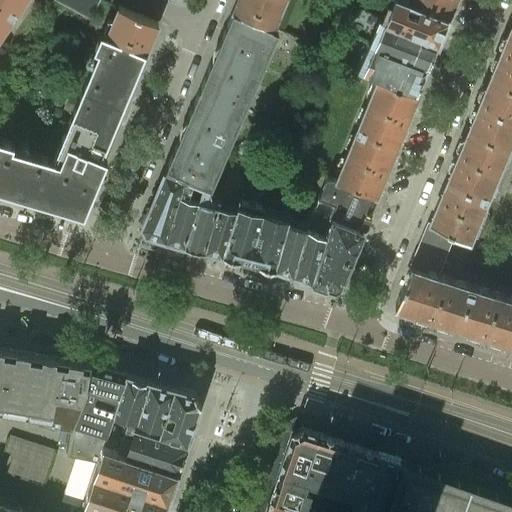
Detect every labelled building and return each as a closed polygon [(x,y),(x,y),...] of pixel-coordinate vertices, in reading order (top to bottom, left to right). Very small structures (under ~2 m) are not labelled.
[(0,0),(0,2),(15,13),(23,0),(0,0)] [(82,0),(69,0),(67,5),(77,10),(82,0)] [(97,0),(82,0),(77,10),(89,17),(97,0)] [(272,26),(282,0),(234,0),(231,10),(272,26)] [(449,14),(413,0),(384,0),(378,18),(384,21),(437,42),(449,14)] [(413,0),(449,14),(454,0),(413,0)] [(15,13),(0,2),(0,39),(3,35),(1,33),(15,13)] [(157,21),(119,5),(105,34),(145,50),(157,21)] [(231,10),(219,39),(225,42),(217,62),(210,59),(198,88),(244,107),(277,29),(271,26),(272,26),(231,10)] [(437,42),(384,21),(374,46),(427,67),(437,42)] [(511,26),(510,25),(489,77),(511,86),(511,26)] [(97,50),(58,144),(53,157),(12,146),(14,141),(0,137),(0,187),(9,190),(9,191),(12,192),(12,191),(21,194),(24,195),(36,198),(36,199),(39,200),(39,199),(48,202),(51,203),(51,202),(54,201),(61,203),(63,206),(63,207),(83,213),(106,157),(101,155),(145,50),(105,34),(100,32),(93,49),(97,50)] [(427,67),(374,46),(368,44),(358,69),(377,76),(417,93),(427,67)] [(417,93),(377,76),(355,131),(394,148),(417,93)] [(511,129),(511,86),(489,77),(467,128),(506,144),(511,129)] [(210,186),(244,107),(198,88),(186,117),(192,120),(184,140),(178,137),(164,168),(184,176),(192,179),(203,183),(209,186),(210,186)] [(506,144),(467,128),(446,180),(485,196),(506,144)] [(355,131),(335,179),(375,195),(394,148),(355,131)] [(141,224),(144,231),(167,238),(184,176),(164,168),(141,224)] [(375,195),(335,179),(326,175),(312,207),(312,209),(361,229),(375,195)] [(185,243),(199,196),(189,194),(192,179),(184,176),(167,238),(185,243)] [(467,237),(485,196),(446,180),(429,221),(452,231),(467,237)] [(204,248),(217,204),(219,195),(207,192),(209,186),(203,183),(199,196),(185,243),(204,248)] [(311,200),(298,187),(294,200),(309,206),(311,200)] [(222,253),(235,210),(217,204),(204,248),(222,253)] [(236,207),(235,210),(222,253),(247,260),(261,214),(236,207)] [(339,283),(361,229),(312,209),(310,208),(308,218),(305,230),(322,235),(308,278),(333,287),(334,287),(335,286),(337,286),(338,285),(338,284),(339,283)] [(287,221),(261,214),(247,260),(273,267),(286,225),(287,221)] [(444,253),(452,231),(429,221),(420,243),(444,253)] [(303,230),(286,225),(273,267),(290,272),(303,230)] [(308,278),(322,235),(305,230),(303,230),(290,272),(308,278)] [(437,273),(444,253),(420,243),(411,265),(437,273)] [(456,324),(469,283),(437,273),(411,265),(394,305),(456,324)] [(511,329),(511,296),(469,283),(456,324),(509,341),(511,329)] [(0,408),(73,421),(74,420),(86,390),(91,362),(90,362),(0,346),(0,408)] [(119,511),(162,511),(186,443),(200,401),(194,390),(91,362),(86,390),(74,420),(75,421),(70,454),(96,461),(83,500),(119,511)] [(317,429),(301,423),(291,428),(278,467),(301,474),(317,429)] [(335,435),(317,429),(301,474),(306,476),(305,479),(319,484),(335,435)] [(357,442),(335,435),(319,484),(340,491),(341,488),(357,442)] [(354,511),(375,448),(357,442),(341,488),(352,492),(349,500),(334,495),(331,504),(327,511),(354,511)] [(379,511),(400,456),(375,448),(354,511),(379,511)] [(511,511),(511,495),(404,458),(402,457),(383,511),(384,511),(387,511),(511,511)] [(301,474),(278,467),(270,493),(323,511),(327,511),(331,504),(306,495),(308,487),(303,485),(305,479),(306,476),(301,474)] [(323,511),(270,493),(263,511),(323,511)] [(46,511),(0,496),(0,511),(46,511)] [(119,511),(83,500),(78,511),(119,511)]
